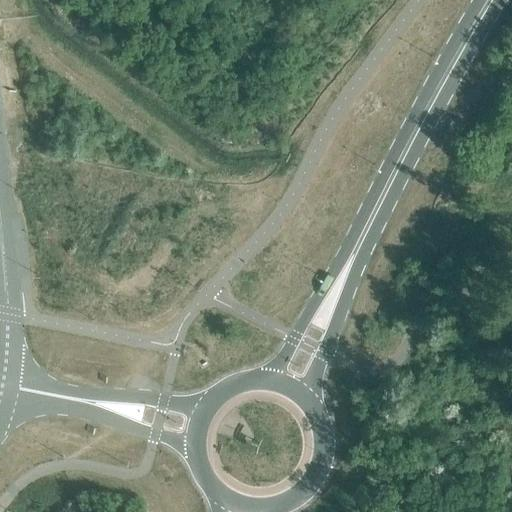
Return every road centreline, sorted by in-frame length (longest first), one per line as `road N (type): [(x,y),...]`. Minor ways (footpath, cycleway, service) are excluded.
road 1 (primary): [(497,0),(287,389)]
road 2 (unclassified): [(197,427),(1,386)]
road 3 (primary): [(273,511),(312,487),(325,451),(315,414),(287,389)]
road 4 (unclassified): [(1,386),(0,228)]
